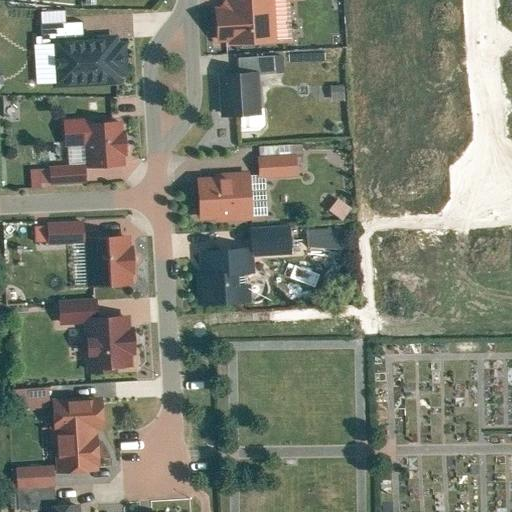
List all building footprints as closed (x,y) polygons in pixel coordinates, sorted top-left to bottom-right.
[(271,0),(261,0),(221,2),(222,14),(215,15),(217,50),(274,46),(271,0)] [(115,43),(52,47),(54,92),(118,88),(117,81),(126,80),(124,49),(115,49),(115,43)] [(283,75),(282,60),(237,62),(237,77),(283,75)] [(256,78),(217,80),(220,120),(258,118),(256,78)] [(343,89),(330,89),(330,104),(343,104),(343,89)] [(85,171),(123,169),(121,122),(62,125),(64,150),(84,149),(85,171)] [(295,161),(255,163),(256,183),(296,181),(295,161)] [(249,179),(195,182),(198,224),(252,221),(249,179)] [(268,215),(267,187),(255,187),(256,215),(268,215)] [(351,211),(337,202),(328,215),(342,224),(351,211)] [(82,227),(46,229),(47,248),(82,246),(82,227)] [(306,230),(307,248),(343,246),(342,228),(306,230)] [(289,233),(248,235),(249,260),(290,258),(289,233)] [(129,239),(83,241),(85,291),(131,289),(129,239)] [(246,250),(198,252),(200,276),(195,277),(196,311),(249,308),(246,250)] [(97,307),(57,309),(58,329),(81,328),(84,377),(132,374),(129,319),(98,321),(97,307)] [(47,392),(13,394),(14,412),(48,410),(47,392)] [(101,408),(50,411),(54,478),(98,476),(96,448),(92,448),(92,434),(103,434),(101,408)] [(13,472),(14,494),(52,491),(50,469),(13,472)] [(52,491),(14,494),(15,511),(37,511),(39,511),(53,511),(52,491)]
